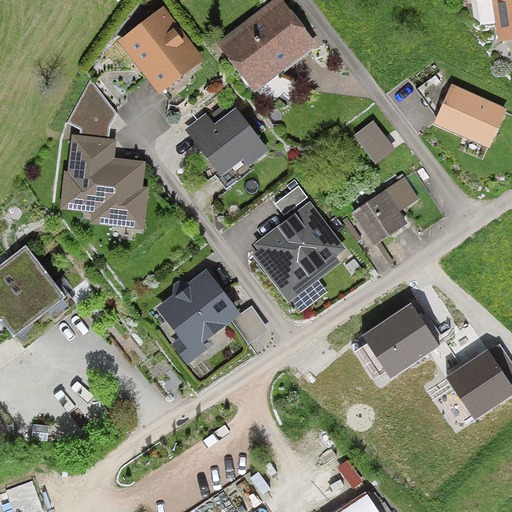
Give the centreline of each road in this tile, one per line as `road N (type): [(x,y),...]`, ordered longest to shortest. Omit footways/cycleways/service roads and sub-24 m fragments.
road 1 (residential): [(303,0),(474,223)]
road 2 (residential): [(293,343),(63,502)]
road 3 (residential): [(293,343),(132,137)]
road 4 (residential): [(474,223),(293,343)]
